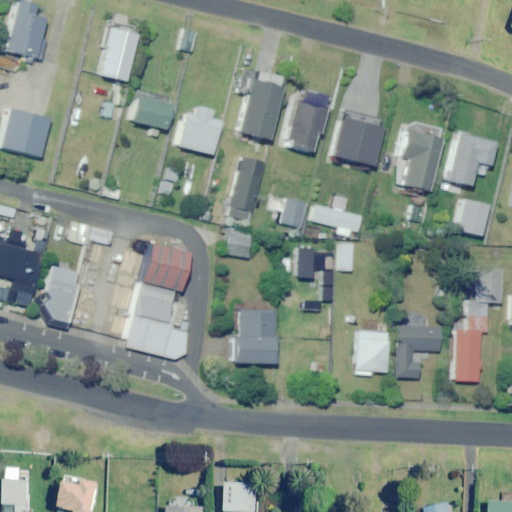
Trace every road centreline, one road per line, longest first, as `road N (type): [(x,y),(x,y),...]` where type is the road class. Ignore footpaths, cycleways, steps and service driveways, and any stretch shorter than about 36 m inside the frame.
road 1 (residential): [(195,0),(511,84)]
road 2 (residential): [(206,418),(511,434)]
road 3 (residential): [(0,330),(157,369),(196,393),(206,418)]
road 4 (residential): [(206,418),(0,371)]
